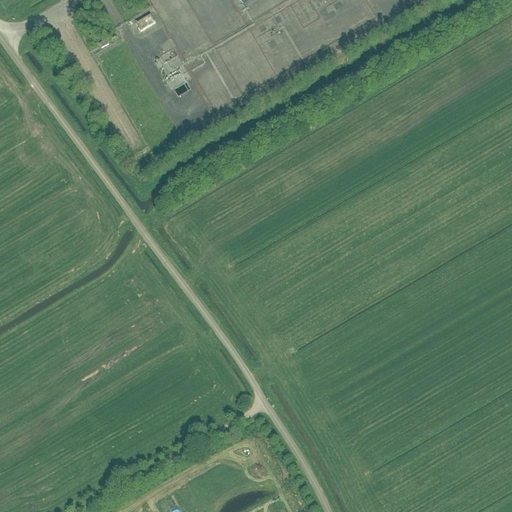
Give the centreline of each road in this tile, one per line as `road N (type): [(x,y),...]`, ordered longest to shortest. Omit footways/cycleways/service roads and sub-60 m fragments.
road 1 (unclassified): [(328,511),(225,340),(0,37)]
road 2 (track): [(140,227),(169,185),(484,0)]
road 3 (track): [(265,403),(82,511)]
